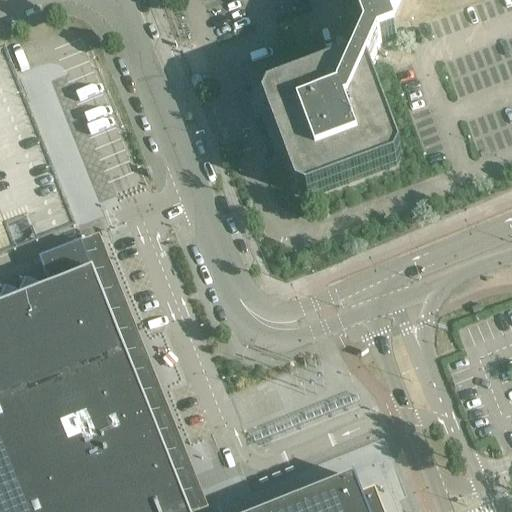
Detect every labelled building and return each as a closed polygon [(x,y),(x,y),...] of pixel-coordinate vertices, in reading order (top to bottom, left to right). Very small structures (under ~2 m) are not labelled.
[(400,0),(384,0),(378,16),(360,22),(367,39),(356,63),(369,70),(380,46),(397,39),(391,22),(400,0)] [(0,51),(0,257),(75,227),(4,50),(0,51)] [(320,61),(283,76),(287,86),(325,72),(320,61)] [(270,95),(265,106),(297,194),(308,199),(397,166),(402,155),(369,70),(356,63),(270,95)] [(0,511),(382,511),(376,497),(364,502),(355,480),(354,480),(354,481),(276,511),(187,511),(81,245),(0,276),(0,511)] [(481,305),(472,309),(474,314),(483,310),(481,305)] [(224,434),(181,451),(199,497),(244,479),(224,434)]
